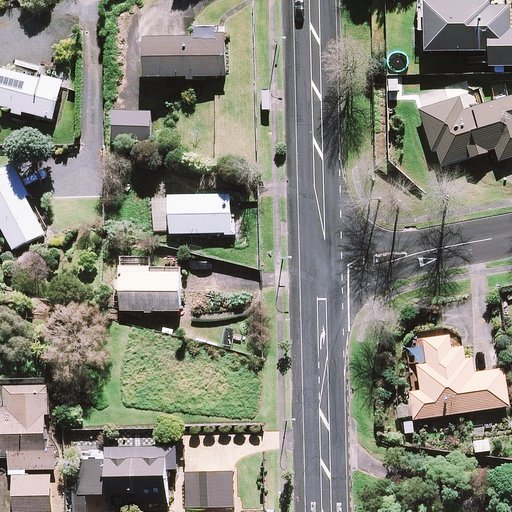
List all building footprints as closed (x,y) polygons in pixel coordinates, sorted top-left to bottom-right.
[(510,2),(473,0),(429,0),(427,46),(485,49),(485,62),(511,63),(511,27),(508,28),(510,2)] [(227,74),(227,35),(148,36),(148,75),(227,74)] [(0,69),(0,108),(10,111),(9,117),(25,120),(26,114),(55,120),(65,75),(42,70),(41,78),(0,69)] [(511,94),(464,109),(460,96),(422,107),(439,165),(497,147),(500,160),(511,156),(511,94)] [(152,113),(116,111),(114,144),(150,146),(152,113)] [(32,196),(17,165),(0,172),(0,178),(1,180),(0,180),(0,224),(12,252),(46,236),(29,198),(32,196)] [(234,232),(234,193),(171,194),(171,201),(154,201),(155,233),(234,232)] [(184,266),(122,264),(120,307),(182,310),(184,266)] [(453,345),(451,331),(425,335),(429,361),(419,363),(423,388),(411,390),(415,419),(511,404),(505,367),(485,370),(483,355),(465,358),(463,344),(453,345)] [(37,387),(36,381),(3,381),(3,403),(0,402),(0,452),(11,452),(11,465),(55,464),(54,387),(37,387)] [(491,437),(472,440),(474,453),(493,451),(491,437)] [(179,442),(143,442),(107,441),(107,448),(82,448),(81,490),(80,509),(89,509),(90,490),(167,492),(168,465),(178,465),(179,442)] [(233,507),(234,471),(194,470),(194,507),(233,507)] [(52,511),(53,472),(15,471),(14,511),(52,511)]
